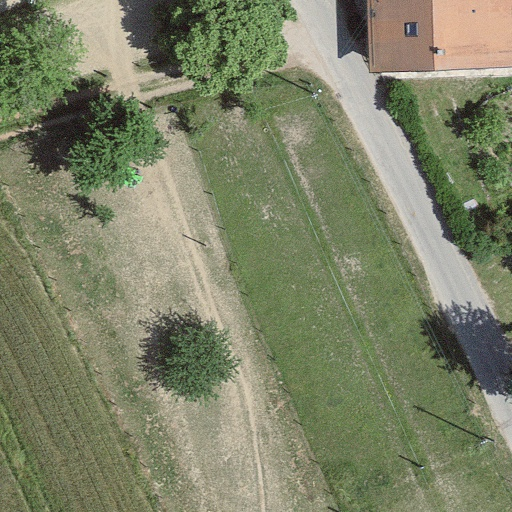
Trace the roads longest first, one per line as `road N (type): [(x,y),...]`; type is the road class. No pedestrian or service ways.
road 1 (unclassified): [(511,408),(309,0)]
road 2 (track): [(333,48),(0,133)]
